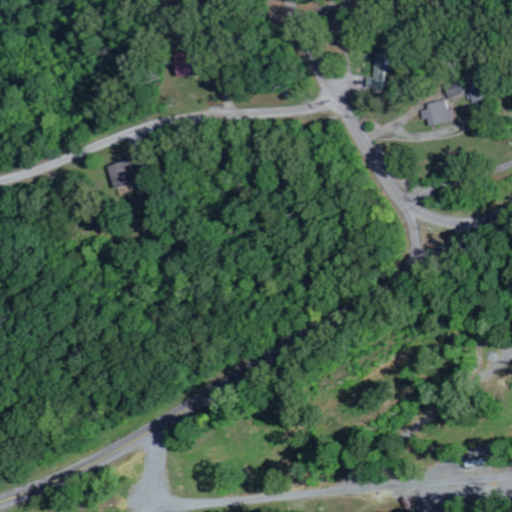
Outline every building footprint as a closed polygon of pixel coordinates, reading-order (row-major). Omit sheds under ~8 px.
[(199,76),(195,52),(177,55),(180,79),(199,76)] [(390,91),(392,53),(380,53),(378,78),(371,78),(370,90),(390,91)] [(477,103),(491,98),(483,79),(451,93),(454,99),(472,91),(477,103)] [(431,126),(456,123),(454,102),(428,105),(431,126)] [(113,166),(117,189),(139,185),(135,162),(113,166)]
